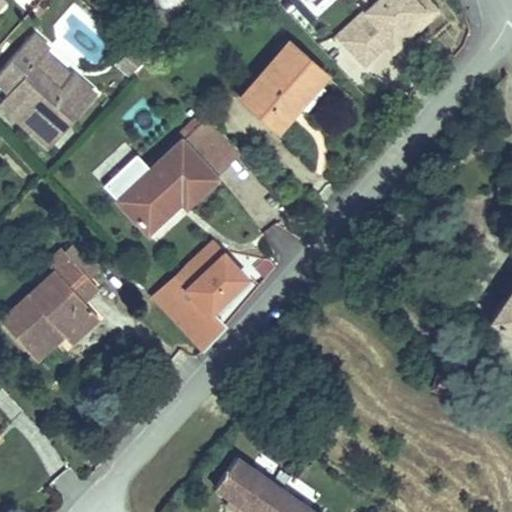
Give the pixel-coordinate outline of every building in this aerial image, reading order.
[(460,0),(447,0),(470,23),(439,54),(412,26),(380,57),(384,61),(408,35),(431,58),(439,65),(483,23),(460,0)] [(387,0),(412,26),(439,54),(470,23),(447,0),(387,0)] [(27,28),(0,4),(0,53),(3,56),(27,28)] [(408,35),(384,61),(407,84),(431,58),(408,35)] [(77,172),(128,117),(103,94),(100,97),(74,74),(79,69),(61,54),(19,98),(36,114),(30,120),(59,146),(54,151),(77,172)] [(182,83),(169,71),(152,90),(165,102),(182,83)] [(336,74),(286,128),(324,163),(341,144),(334,138),(367,103),(336,74)] [(25,125),(54,151),(59,146),(30,120),(25,125)] [(282,191),(247,154),(225,174),(260,211),(282,191)] [(0,197),(20,176),(0,157),(0,197)] [(194,203),(159,236),(191,268),(221,240),(224,244),(260,211),(225,174),(194,203)] [(148,221),(159,236),(194,203),(182,190),(148,221)] [(86,297),(34,348),(59,373),(85,349),(105,370),(135,341),(122,328),(110,316),(124,303),(135,293),(109,266),(98,276),(96,274),(79,290),(86,297)] [(511,336),(511,291),(492,323),(511,336)] [(137,314),(124,303),(110,316),(122,328),(137,314)] [(85,349),(59,373),(69,384),(95,359),(85,349)] [(0,428),(0,483),(15,497),(42,468),(0,428)] [(320,511),(240,454),(219,485),(249,507),(245,511),(320,511)] [(245,511),(249,507),(233,495),(228,501),(243,511),(245,511)]
